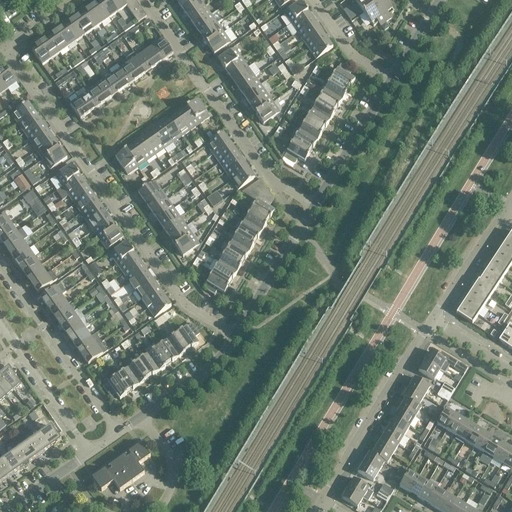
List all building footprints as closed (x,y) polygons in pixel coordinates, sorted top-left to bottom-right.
[(118,13),(108,0),(104,0),(99,4),(110,19),(118,13)] [(108,0),(118,13),(127,7),(121,0),(108,0)] [(134,0),(121,0),(127,7),(138,23),(146,17),(134,0)] [(195,0),(177,0),(179,3),(178,4),(182,10),(195,0)] [(205,7),(200,0),(195,0),(182,10),(186,15),(187,14),(190,18),(205,7)] [(292,0),(273,0),(280,9),(292,0)] [(374,7),(369,0),(355,0),(355,1),(364,14),(374,7)] [(394,13),(385,0),(383,0),(374,7),(386,23),(391,19),(389,16),(394,13)] [(284,14),(291,25),(308,13),(301,3),(284,14)] [(110,19),(99,4),(91,10),(101,25),(110,19)] [(5,14),(9,19),(19,12),(16,7),(5,14)] [(211,16),(205,7),(190,18),(192,21),(190,22),(194,27),(211,16)] [(386,23),(374,7),(364,14),(373,27),(378,24),(380,27),(386,23)] [(101,25),(91,10),(83,16),(93,30),(101,25)] [(215,13),(211,16),(194,27),(198,33),(200,32),(202,35),(217,25),(222,21),(215,13)] [(312,19),(308,13),(291,25),(297,33),(312,23),(310,20),(312,19)] [(93,30),(83,16),(74,22),(85,36),(93,30)] [(122,20),(118,22),(122,29),(126,26),(122,20)] [(85,36),(74,22),(66,28),(76,42),(85,36)] [(315,26),(312,23),(297,33),(303,42),(320,31),(316,25),(315,26)] [(224,33),(217,25),(202,35),(204,38),(203,39),(207,45),(224,33)] [(76,42),(66,28),(57,34),(68,48),(76,42)] [(362,29),(358,32),(362,38),(366,35),(362,29)] [(324,36),(320,31),(303,42),(310,51),(325,40),(323,37),(324,36)] [(231,44),(224,33),(207,45),(214,55),(231,44)] [(68,48),(57,34),(49,39),(59,54),(68,48)] [(59,54),(49,39),(41,45),(51,60),(59,54)] [(163,40),(154,46),(164,61),(173,55),(163,40)] [(327,44),(325,40),(310,51),(316,60),(333,49),(329,42),(327,44)] [(51,60),(41,45),(32,52),(42,66),(51,60)] [(164,61),(154,46),(146,52),(156,67),(164,61)] [(218,61),(225,71),(242,59),(235,49),(218,61)] [(156,67),(146,52),(137,58),(148,73),(156,67)] [(125,59),(129,64),(139,79),(148,73),(137,58),(134,53),(125,59)] [(248,68),(242,59),(225,71),(229,77),(231,76),(233,79),(248,68)] [(139,79),(129,64),(121,70),(131,85),(139,79)] [(341,65),(331,81),(348,91),(350,88),(355,81),(348,77),(351,71),(341,65)] [(254,77),(248,68),(233,79),(235,82),(234,83),(238,89),(254,77)] [(6,70),(0,73),(0,79),(8,90),(17,84),(6,70)] [(131,85),(121,70),(112,76),(123,90),(131,85)] [(123,90),(112,76),(104,82),(114,96),(123,90)] [(260,86),(254,77),(238,89),(242,94),(243,93),(245,96),(260,86)] [(348,91),(331,81),(325,91),(342,102),(346,95),(346,94),(348,91)] [(114,96),(104,82),(95,88),(106,102),(114,96)] [(301,86),(294,82),(291,87),(298,92),(301,86)] [(267,95),(260,86),(245,96),(247,100),(246,101),(250,106),(267,95)] [(106,102),(95,88),(87,94),(97,108),(106,102)] [(342,102),(325,91),(319,101),(335,111),(337,108),(338,109),(342,102)] [(97,108),(87,94),(79,99),(89,114),(97,108)] [(273,103),(267,95),(250,106),(254,112),(255,111),(257,114),(256,115),(273,103)] [(89,114),(79,99),(70,106),(80,120),(89,114)] [(198,101),(187,108),(199,125),(209,118),(198,101)] [(335,111),(319,101),(312,111),(330,122),(334,115),(333,115),(335,111)] [(280,114),(273,103),(256,115),(263,125),(280,114)] [(29,109),(27,105),(12,116),(18,125),(35,113),(31,108),(29,109)] [(199,125),(187,108),(182,112),(183,114),(180,116),(190,131),(199,125)] [(330,122),(312,111),(306,122),(323,132),(325,129),(330,122)] [(39,119),(35,113),(18,125),(24,134),(40,123),(37,120),(39,119)] [(190,131),(180,116),(177,118),(176,117),(170,121),(182,137),(190,131)] [(182,137),(170,121),(164,125),(165,126),(163,128),(162,127),(161,127),(173,144),(182,137)] [(323,132),(306,122),(300,132),(317,143),(321,136),(321,135),(323,132)] [(42,126),(40,123),(24,134),(31,143),(47,131),(43,125),(42,126)] [(173,144),(161,127),(155,131),(156,132),(153,135),(164,150),(173,144)] [(51,137),(47,131),(31,143),(37,152),(52,141),(50,138),(51,137)] [(317,143),(300,132),(294,142),(310,152),(312,149),(313,149),(317,143)] [(227,140),(223,134),(206,146),(213,155),(228,144),(226,141),(227,140)] [(164,150),(153,135),(150,137),(149,135),(143,139),(155,156),(164,150)] [(155,156),(143,139),(138,143),(139,145),(136,147),(146,162),(155,156)] [(54,144),(52,141),(37,152),(43,160),(60,149),(56,143),(54,144)] [(310,152),(294,142),(284,158),(295,165),(298,159),(305,163),(309,156),(308,156),(310,152)] [(230,148),(228,144),(213,155),(219,164),(236,152),(232,146),(230,148)] [(146,162),(136,147),(132,149),(131,148),(126,152),(138,169),(146,162)] [(67,159),(60,149),(43,160),(50,171),(67,159)] [(138,169),(126,152),(116,159),(127,176),(138,169)] [(240,158),(236,152),(219,164),(225,173),(241,162),(238,159),(240,158)] [(243,165),(241,162),(225,173),(232,182),(248,170),(244,164),(243,165)] [(55,177),(62,188),(79,176),(72,166),(55,177)] [(252,176),(248,170),(232,182),(238,191),(253,180),(251,177),(252,176)] [(83,181),(79,176),(62,188),(68,196),(84,186),(81,183),(83,181)] [(274,200),(260,180),(242,193),(257,202),(257,201),(268,208),(274,200)] [(161,192),(155,182),(138,194),(142,200),(144,199),(146,202),(161,192)] [(86,189),(84,186),(68,196),(75,205),(91,193),(87,188),(86,189)] [(168,200),(161,192),(146,202),(148,205),(147,206),(151,212),(168,200)] [(95,199),(91,193),(75,205),(81,214),(96,203),(94,200),(95,199)] [(174,209),(168,200),(151,212),(155,218),(156,217),(159,220),(174,209)] [(257,201),(257,202),(251,212),(267,222),(269,219),(270,219),(275,212),(268,208),(257,201)] [(98,206),(96,203),(81,214),(87,223),(104,211),(100,205),(98,206)] [(180,218),(174,209),(159,220),(161,223),(159,224),(163,230),(180,218)] [(108,217),(104,211),(87,223),(93,232),(108,221),(106,218),(108,217)] [(267,222),(251,212),(245,222),(262,233),(266,226),(265,225),(267,222)] [(0,219),(0,232),(11,225),(5,216),(0,219)] [(186,227),(180,218),(163,230),(167,235),(169,234),(171,238),(186,227)] [(111,224),(108,221),(93,232),(99,241),(116,229),(112,223),(111,224)] [(262,233),(245,222),(238,233),(255,243),(257,239),(258,240),(262,233)] [(17,233),(11,225),(0,232),(0,240),(2,244),(17,233)] [(192,236),(186,227),(171,238),(173,241),(172,242),(176,247),(192,236)] [(123,239),(116,229),(99,241),(107,251),(123,239)] [(22,230),(17,233),(2,244),(8,252),(23,242),(28,238),(22,230)] [(255,243),(238,233),(232,243),(249,253),(254,246),(253,246),(255,243)] [(200,246),(192,236),(176,247),(183,258),(200,246)] [(28,250),(23,242),(8,252),(14,260),(28,250)] [(511,246),(506,242),(501,250),(511,257),(511,246)] [(110,255),(117,265),(134,254),(126,243),(110,255)] [(249,253),(232,243),(226,253),(242,263),(244,260),(245,260),(249,253)] [(34,258),(28,250),(14,260),(20,269),(34,258)] [(511,264),(511,257),(501,250),(495,258),(510,268),(511,264)] [(242,263),(226,253),(220,263),(237,274),(241,267),(240,266),(242,263)] [(138,259),(134,254),(117,265),(123,274),(138,263),(136,260),(138,259)] [(40,267),(34,258),(20,269),(26,277),(40,267)] [(510,268),(495,258),(490,266),(505,276),(510,268)] [(140,267),(138,263),(123,274),(129,283),(146,271),(142,266),(140,267)] [(237,274),(220,263),(213,273),(230,284),(232,280),(233,281),(237,274)] [(505,276),(490,266),(485,274),(499,284),(505,276)] [(46,275),(40,267),(26,277),(31,285),(46,275)] [(150,277),(146,271),(129,283),(136,292),(151,281),(148,278),(150,277)] [(51,272),(46,275),(31,285),(37,294),(57,281),(51,272)] [(230,284),(213,273),(204,289),(214,296),(218,291),(224,295),(229,287),(228,287),(230,284)] [(499,284),(485,274),(479,282),(494,292),(499,284)] [(153,284),(151,281),(136,292),(142,301),(158,289),(154,283),(153,284)] [(494,292),(479,282),(477,286),(476,285),(473,290),(489,300),(494,292)] [(60,284),(55,287),(41,298),(47,307),(61,296),(66,293),(60,284)] [(94,289),(88,293),(92,299),(98,294),(94,289)] [(162,295),(158,289),(142,301),(148,309),(163,299),(161,296),(162,295)] [(489,300),(473,290),(468,298),(483,308),(489,300)] [(67,305),(61,296),(47,307),(53,315),(67,305)] [(483,308),(468,298),(462,306),(478,316),(483,308)] [(165,302),(163,299),(148,309),(154,319),(171,307),(167,301),(165,302)] [(73,313),(67,305),(53,315),(58,323),(73,313)] [(478,316),(462,306),(457,314),(472,324),(478,316)] [(78,310),(73,313),(58,323),(64,332),(79,321),(84,318),(78,310)] [(85,330),(79,321),(64,332),(70,340),(85,330)] [(192,324),(177,335),(188,351),(191,349),(192,350),(199,345),(194,338),(199,335),(192,324)] [(499,342),(507,347),(511,339),(511,327),(509,326),(499,342)] [(91,338),(85,330),(70,340),(76,348),(91,338)] [(96,335),(91,338),(76,348),(82,357),(101,343),(96,335)] [(188,351),(177,335),(167,342),(179,359),(185,354),(185,353),(188,351)] [(179,359),(167,342),(157,349),(168,365),(171,363),(172,363),(179,359)] [(108,352),(101,343),(82,357),(88,365),(108,352)] [(168,365),(157,349),(147,356),(159,372),(166,368),(165,367),(168,365)] [(424,362),(440,371),(444,374),(448,366),(453,369),(457,363),(441,354),(439,357),(430,352),(430,353),(425,362),(424,362)] [(159,372),(147,356),(137,363),(149,379),(152,376),(152,377),(159,372)] [(440,371),(424,362),(425,363),(419,372),(419,371),(418,372),(434,382),(435,381),(434,381),(440,371)] [(149,379),(137,363),(128,370),(139,386),(146,382),(146,381),(149,379)] [(468,369),(457,363),(454,368),(464,375),(468,369)] [(9,367),(2,373),(0,374),(0,375),(13,391),(21,385),(15,378),(16,377),(9,367)] [(139,386),(128,370),(118,377),(129,392),(132,390),(133,391),(139,386)] [(456,374),(453,379),(459,383),(462,378),(456,374)] [(13,391),(0,375),(0,390),(6,397),(13,391)] [(129,392),(118,377),(103,387),(110,398),(115,394),(120,400),(127,395),(126,395),(129,392)] [(409,388),(408,388),(424,398),(429,389),(430,389),(430,388),(414,379),(409,388)] [(444,384),(441,390),(451,396),(455,390),(444,384)] [(424,398),(408,388),(408,389),(409,389),(403,398),(402,398),(406,400),(418,407),(424,398)] [(451,396),(441,390),(437,396),(447,402),(451,396)] [(418,407),(406,400),(400,409),(415,418),(421,409),(422,409),(418,407)] [(32,402),(28,405),(31,410),(36,406),(32,402)] [(415,418),(400,409),(399,409),(400,409),(394,418),(409,427),(415,418)] [(447,410),(446,410),(437,426),(447,431),(456,416),(455,416),(447,411),(447,410)] [(30,416),(29,416),(34,423),(38,419),(34,413),(30,416)] [(456,416),(447,431),(456,437),(465,422),(456,416)] [(409,427),(394,418),(389,427),(388,427),(404,437),(409,427)] [(474,427),(465,422),(456,437),(465,442),(474,427)] [(38,433),(40,435),(50,449),(61,441),(59,438),(51,427),(47,430),(46,428),(47,428),(46,427),(38,433)] [(404,437),(388,427),(388,428),(389,428),(383,437),(398,446),(404,437)] [(475,427),(474,427),(465,442),(474,448),(483,433),(474,427),(475,427)] [(492,438),(483,433),(474,448),(484,453),(493,438),(492,438)] [(40,435),(34,439),(44,453),(51,449),(50,449),(40,435)] [(398,446),(383,437),(378,446),(377,446),(393,455),(398,446)] [(493,438),(484,453),(493,459),(502,444),(493,439),(493,438)] [(34,439),(28,443),(28,444),(38,458),(44,453),(34,439)] [(27,442),(18,448),(29,464),(38,458),(28,444),(28,443),(27,442)] [(511,449),(502,444),(493,459),(502,465),(511,449)] [(150,457),(142,445),(129,454),(131,457),(127,460),(125,458),(122,461),(121,459),(117,462),(132,483),(144,475),(138,466),(150,457)] [(393,455),(377,446),(378,446),(372,455),(372,456),(384,463),(387,465),(388,465),(387,464),(393,455)] [(29,464),(18,448),(8,455),(9,456),(10,456),(20,470),(29,464)] [(511,449),(502,465),(511,470),(511,471),(511,470),(511,450),(511,449)] [(364,463),(363,463),(379,473),(384,463),(372,456),(372,455),(369,453),(369,454),(364,463)] [(10,456),(9,456),(3,461),(14,475),(20,470),(10,456)] [(3,461),(0,462),(0,469),(7,480),(14,475),(3,461)] [(132,483),(117,462),(113,465),(114,466),(110,469),(111,471),(107,473),(105,470),(93,479),(101,492),(114,483),(120,492),(132,483)] [(379,473),(363,463),(363,464),(364,464),(358,473),(358,472),(357,473),(373,483),(374,482),(373,482),(379,473)] [(409,472),(399,488),(400,488),(409,493),(409,494),(418,478),(409,473),(409,472)] [(428,484),(418,478),(409,494),(410,493),(419,499),(428,484)] [(347,490),(363,499),(368,502),(373,494),(368,490),(369,490),(369,489),(353,480),(353,481),(348,490),(348,489),(347,490)] [(438,487),(429,481),(428,484),(419,499),(427,504),(427,505),(428,505),(437,489),(438,487)] [(383,485),(380,491),(390,497),(394,491),(383,485)] [(446,495),(437,489),(428,505),(428,504),(437,510),(446,495)] [(363,499),(347,490),(348,490),(342,499),(341,499),(358,509),(358,508),(357,508),(363,499)] [(390,497),(380,491),(376,497),(386,503),(390,497)] [(448,511),(455,500),(446,495),(437,510),(440,511),(448,511)] [(460,511),(465,506),(455,500),(448,511),(460,511)]
